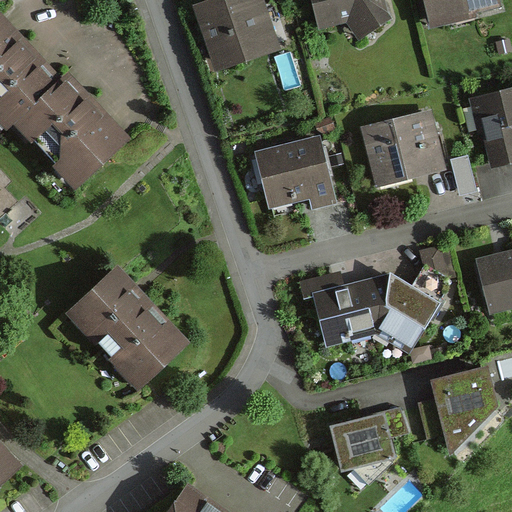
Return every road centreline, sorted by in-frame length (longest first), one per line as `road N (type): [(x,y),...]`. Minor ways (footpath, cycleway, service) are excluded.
road 1 (residential): [(248,272),(265,321),(265,352),(254,374),(75,511)]
road 2 (residential): [(152,0),(248,272)]
road 3 (residential): [(248,272),(511,206)]
